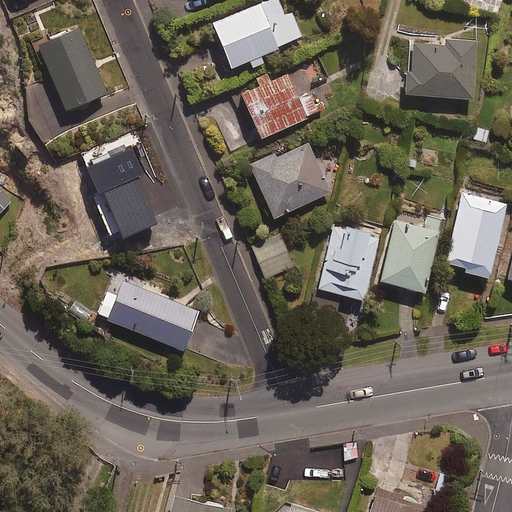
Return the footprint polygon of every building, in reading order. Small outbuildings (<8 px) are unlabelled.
[(260,64),(258,58),(276,51),(274,47),(300,37),(290,13),(283,15),(276,0),(270,0),(209,24),(227,69),(247,61),(249,68),(260,64)] [(105,93),(75,28),(34,46),(64,112),(105,93)] [(475,43),(444,40),(444,45),(411,42),(407,96),(470,101),(475,43)] [(301,64),(310,85),(329,77),(321,56),(301,64)] [(251,79),(255,87),(234,97),(254,141),(321,111),(313,92),(295,99),(284,74),(267,82),(263,73),(251,79)] [(329,194),(307,142),(275,156),(274,152),(247,163),(270,219),(329,194)] [(0,214),(13,202),(0,188),(0,214)] [(460,193),(442,265),(462,270),(461,273),(486,280),(505,205),(460,193)] [(442,222),(426,217),(422,229),(394,220),(375,281),(420,295),(442,222)] [(376,236),(331,225),(316,291),(361,301),(376,236)] [(281,237),(251,250),(264,279),(294,266),(281,237)] [(196,314),(122,281),(116,296),(105,292),(95,316),(179,353),(196,314)] [(356,442),(341,443),(343,462),(357,461),(356,442)] [(372,488),(365,511),(418,511),(420,508),(399,502),(401,496),(372,488)] [(168,494),(163,511),(227,511),(228,507),(168,494)]
